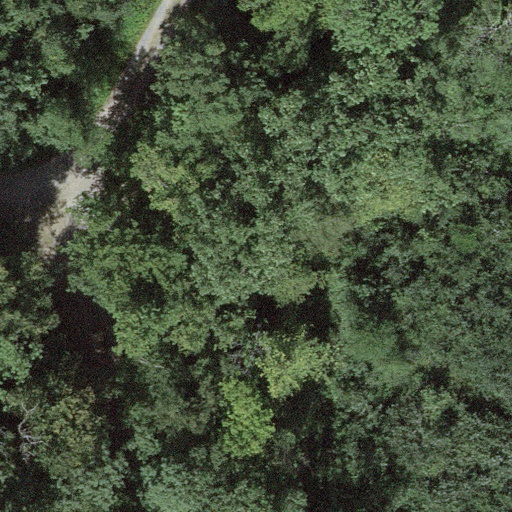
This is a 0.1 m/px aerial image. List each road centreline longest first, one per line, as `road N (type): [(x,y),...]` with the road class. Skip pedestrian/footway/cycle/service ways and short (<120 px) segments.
road 1 (track): [(0,194),(46,204),(118,360),(151,511)]
road 2 (track): [(46,204),(166,0)]
